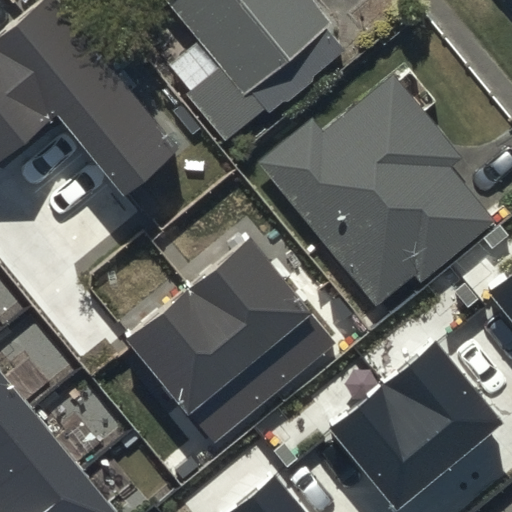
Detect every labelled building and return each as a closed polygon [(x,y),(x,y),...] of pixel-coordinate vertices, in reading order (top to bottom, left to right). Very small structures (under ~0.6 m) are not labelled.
[(173,0),(193,23),(160,51),(227,130),(344,32),(325,10),(331,4),(327,0),(173,0)] [(111,187),(138,168),(108,126),(130,110),(95,61),(69,80),(44,45),(2,76),(0,73),(0,189),(78,298),(152,244),(111,187)] [(449,152),(457,145),(388,62),(320,117),(308,103),(254,148),(373,292),(410,261),(416,268),(493,205),(449,152)] [(237,171),(168,224),(217,288),(286,235),(237,171)] [(511,270),(488,289),(511,318),(511,270)] [(434,338),(382,381),(449,462),(501,419),(434,338)] [(0,425),(28,403),(0,369),(0,425)] [(382,381),(329,425),(396,505),(449,462),(382,381)] [(17,511),(78,463),(28,403),(0,425),(0,497),(11,511),(17,511)] [(117,511),(78,463),(17,511),(117,511)] [(307,511),(273,470),(220,511),(307,511)]
